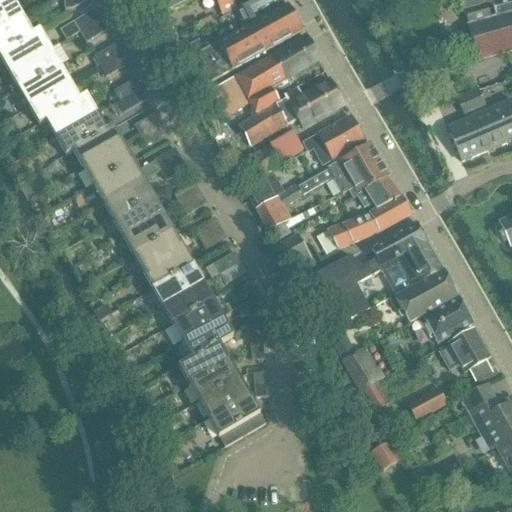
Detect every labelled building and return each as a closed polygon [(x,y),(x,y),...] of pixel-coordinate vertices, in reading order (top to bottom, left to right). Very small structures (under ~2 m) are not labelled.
[(0,0),(0,33),(22,21),(12,3),(12,4),(9,0),(0,0)] [(51,0),(52,1),(62,0),(64,12),(71,11),(88,2),(86,0),(51,0)] [(134,0),(148,24),(196,0),(134,0)] [(214,0),(224,18),(234,12),(235,14),(246,8),(245,6),(236,11),(232,3),(238,0),(214,0)] [(246,8),(235,14),(242,28),(254,22),(251,18),(282,1),(285,0),(284,0),(241,0),(245,6),(246,8)] [(511,53),(511,5),(510,0),(458,0),(477,63),(511,53)] [(286,8),(194,59),(175,69),(190,97),(301,34),(286,8)] [(74,25),(60,33),(66,43),(80,35),(100,23),(95,13),(74,25)] [(209,18),(198,23),(202,30),(212,25),(209,18)] [(163,49),(178,41),(165,20),(150,28),(163,49)] [(22,21),(0,33),(0,57),(39,35),(39,34),(32,38),(22,21)] [(100,23),(80,35),(86,46),(106,34),(100,23)] [(39,35),(0,57),(0,62),(8,77),(50,53),(39,35)] [(271,105),(276,103),(269,92),(318,64),(304,41),(213,92),(228,119),(248,107),(255,119),(238,129),(250,151),(286,131),(271,105)] [(175,69),(194,59),(184,43),(166,53),(175,69)] [(114,48),(94,59),(100,70),(120,58),(114,48)] [(50,53),(8,77),(18,94),(60,70),(50,53)] [(120,58),(100,70),(106,81),(126,69),(120,58)] [(60,70),(18,94),(28,111),(69,87),(60,70)] [(120,105),(140,93),(134,83),(114,94),(120,105)] [(271,105),(286,131),(297,124),(302,132),(342,109),(329,85),(289,107),(286,102),(278,107),(276,103),(271,105)] [(69,87),(28,111),(38,128),(86,100),(79,104),(69,87)] [(477,92),(455,101),(463,120),(484,111),(477,92)] [(140,93),(120,105),(114,108),(120,118),(146,103),(140,93)] [(86,100),(38,128),(39,129),(46,125),(55,142),(96,118),(86,100)] [(511,105),(511,103),(447,131),(461,165),(511,143),(511,105)] [(154,117),(133,128),(140,140),(160,128),(154,117)] [(96,118),(55,142),(66,159),(114,132),(113,131),(106,135),(96,118)] [(316,138),(302,147),(308,157),(313,154),(322,170),(331,165),(364,146),(349,120),(316,138)] [(160,128),(140,140),(146,150),(166,138),(160,128)] [(114,132),(66,159),(66,160),(72,156),(82,174),(124,149),(114,132)] [(292,136),(270,147),(280,166),(302,155),(292,136)] [(388,179),(369,148),(274,202),(257,211),(256,212),(270,238),(287,228),(294,224),(286,209),(335,181),(340,190),(344,197),(348,195),(354,192),(355,194),(366,188),(368,191),(386,181),(388,179)] [(124,149),(82,174),(91,190),(133,166),(124,149)] [(248,190),(262,181),(282,171),(269,149),(240,165),(239,162),(234,165),(248,190)] [(154,165),(142,172),(147,181),(159,174),(180,162),(174,152),(153,163),(154,165)] [(180,162),(159,174),(165,184),(186,172),(180,162)] [(133,166),(91,190),(102,207),(143,183),(138,174),(133,166)] [(257,211),(274,202),(262,181),(248,190),(246,191),(257,211)] [(386,208),(400,199),(386,181),(368,191),(366,188),(355,194),(354,192),(348,195),(352,202),(356,200),(364,212),(372,207),(376,211),(385,206),(386,208)] [(143,183),(102,207),(111,224),(153,200),(143,183)] [(194,186),(173,198),(179,208),(200,196),(194,186)] [(200,196),(179,208),(185,219),(206,207),(200,196)] [(385,206),(376,211),(377,213),(328,233),(337,254),(377,237),(411,218),(400,199),(386,208),(385,206)] [(153,200),(111,224),(121,241),(163,217),(153,200)] [(163,217),(121,241),(131,259),(173,235),(163,217)] [(199,243),(220,231),(214,221),(194,233),(199,243)] [(511,222),(499,229),(508,249),(510,248),(511,250),(511,249),(511,222)] [(349,260),(298,287),(325,334),(338,327),(368,311),(355,286),(380,272),(393,298),(394,299),(427,280),(427,281),(442,273),(441,273),(415,226),(369,251),(376,263),(362,270),(349,260)] [(292,235),(287,228),(270,238),(275,245),(292,235)] [(220,231),(199,243),(205,253),(226,241),(220,231)] [(173,235),(131,259),(141,276),(183,252),(173,235)] [(290,272),(310,261),(296,238),(277,249),(290,272)] [(183,252),(141,276),(152,294),(193,270),(183,252)] [(234,256),(213,268),(219,278),(240,266),(234,256)] [(240,266),(219,278),(225,288),(246,276),(240,266)] [(193,270),(152,294),(162,311),(203,287),(193,270)] [(427,280),(394,299),(408,326),(421,319),(423,322),(458,303),(442,273),(427,281),(427,280)] [(203,287),(162,311),(172,329),(213,305),(203,287)] [(257,296),(245,297),(246,309),(247,309),(259,307),(258,296),(257,296)] [(213,305),(172,329),(182,346),(223,322),(233,316),(223,299),(213,305)] [(458,303),(423,322),(436,346),(469,328),(471,327),(458,303)] [(247,309),(246,309),(248,321),(260,320),(259,307),(247,309)] [(223,322),(182,346),(192,363),(219,347),(232,339),(223,322)] [(341,332),(327,339),(340,364),(354,356),(341,332)] [(449,349),(437,356),(449,376),(460,369),(464,376),(469,373),(475,385),(491,376),(484,364),(489,361),(472,334),(448,347),(449,349)] [(251,352),(262,351),(262,339),(250,340),(251,352)] [(228,342),(178,371),(188,388),(229,364),(238,359),(228,342)] [(262,351),(251,352),(252,364),(264,363),(262,351)] [(341,365),(339,366),(355,392),(358,396),(360,394),(379,383),(360,353),(341,365)] [(229,364),(188,388),(197,405),(239,381),(229,364)] [(265,376),(254,377),(255,389),(266,387),(265,376)] [(239,381),(197,405),(207,422),(248,398),(239,381)] [(266,387),(255,389),(256,401),(267,400),(266,387)] [(373,387),(363,393),(375,414),(385,408),(373,387)] [(467,398),(460,402),(481,440),(489,454),(495,450),(508,472),(511,469),(511,406),(499,413),(497,409),(485,388),(467,398)] [(411,409),(406,411),(414,426),(446,408),(437,392),(410,407),(411,409)] [(248,398),(207,422),(218,440),(223,449),(224,451),(265,427),(259,417),(248,398)] [(153,447),(151,449),(153,454),(156,452),(169,445),(166,440),(160,443),(153,447)] [(382,475),(396,466),(386,447),(371,456),(382,475)] [(178,475),(174,467),(167,471),(166,472),(170,479),(171,479),(178,475)]
